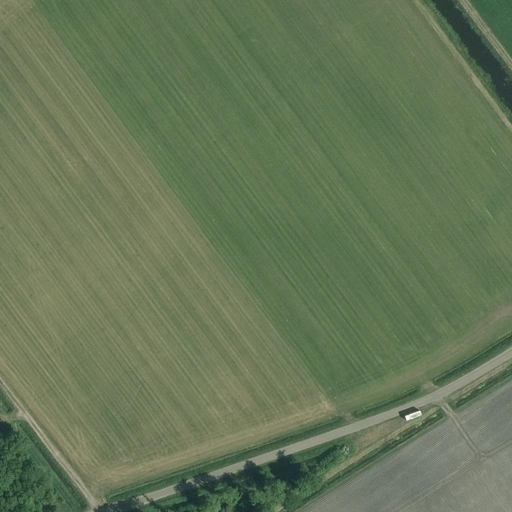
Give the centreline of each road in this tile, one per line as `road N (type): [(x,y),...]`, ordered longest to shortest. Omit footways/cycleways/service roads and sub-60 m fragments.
road 1 (unclassified): [(108,511),(416,404),(511,352)]
road 2 (track): [(418,0),(511,129)]
